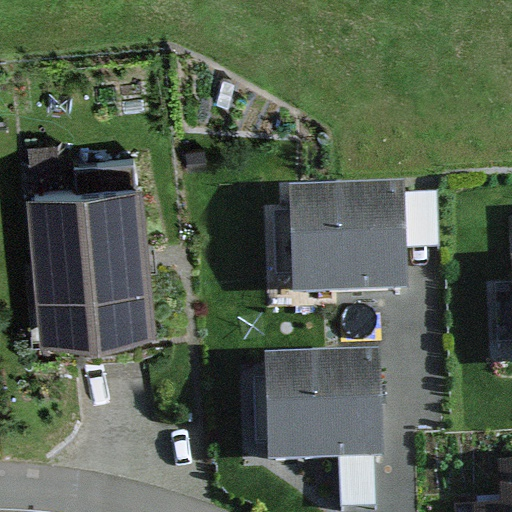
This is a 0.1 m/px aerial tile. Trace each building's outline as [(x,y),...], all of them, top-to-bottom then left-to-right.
[(28,142),(32,189),(77,186),(73,139),(28,142)] [(25,190),(37,337),(53,335),(56,362),(157,353),(154,326),(149,256),(143,181),(77,186),(32,189),(25,190)] [(293,190),(294,213),(276,214),(279,278),(292,277),(293,300),(408,295),(406,250),(440,249),(438,195),(405,197),(405,185),(293,190)] [(499,348),(511,347),(511,261),(511,271),(511,289),(497,290),(499,348)] [(266,359),(267,383),(257,384),(260,442),(272,442),(273,469),(385,464),(381,354),(266,359)] [(511,511),(511,469),(494,470),(495,511),(511,511)]
